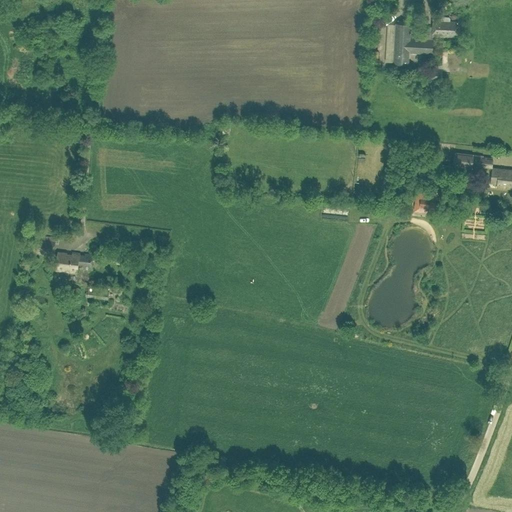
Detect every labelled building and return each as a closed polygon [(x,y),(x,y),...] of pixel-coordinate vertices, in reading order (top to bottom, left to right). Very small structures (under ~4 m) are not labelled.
[(458,22),(449,21),(450,19),(448,18),(442,17),(441,18),(441,21),(433,20),(432,36),(444,36),(457,37),(458,22)] [(396,24),(394,51),(393,64),(408,65),(409,52),(431,53),(432,40),(409,39),(410,25),(396,24)] [(429,68),(429,78),(441,79),(442,69),(429,68)] [(455,152),(453,165),(471,167),(471,166),(473,156),(473,154),(455,152)] [(473,156),(471,166),(491,168),(492,158),(473,156)] [(453,167),(448,166),(449,165),(443,164),(442,171),(452,173),(453,167)] [(511,170),(506,170),(492,168),(490,183),(496,184),(496,186),(511,188),(511,170)] [(415,206),(435,208),(436,195),(416,193),(415,206)] [(53,254),(54,242),(37,240),(35,252),(53,254)] [(82,268),(82,269),(91,270),(93,255),(72,252),(71,254),(57,252),(55,270),(76,273),(77,267),(82,268)] [(107,299),(108,291),(88,288),(87,297),(107,299)] [(0,398),(0,405),(0,406),(10,400),(6,394),(0,398)]
